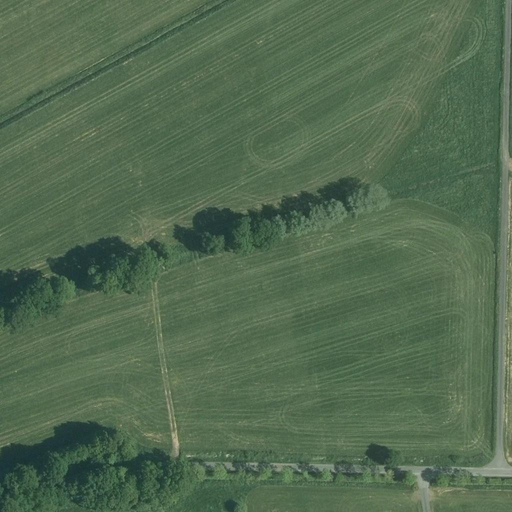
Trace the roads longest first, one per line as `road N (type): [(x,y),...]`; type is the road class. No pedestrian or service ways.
road 1 (unclassified): [(0,503),(134,468),(499,472)]
road 2 (unclassified): [(509,0),(499,472)]
